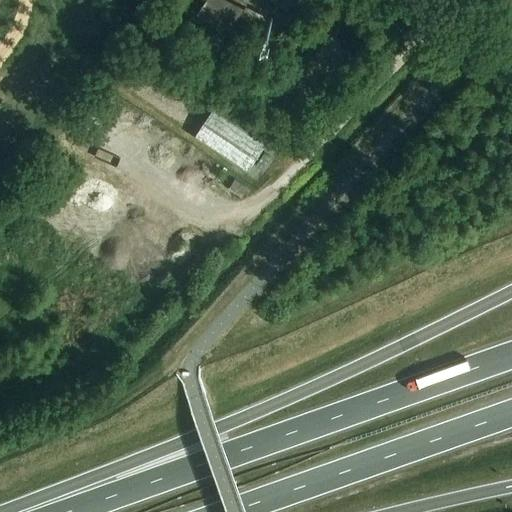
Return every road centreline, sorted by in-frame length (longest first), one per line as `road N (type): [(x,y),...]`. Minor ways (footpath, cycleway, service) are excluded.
road 1 (trunk): [(511,293),(38,511)]
road 2 (trunk): [(511,357),(74,511)]
road 3 (trunk): [(234,511),(511,414)]
road 4 (unclassified): [(511,86),(414,0)]
